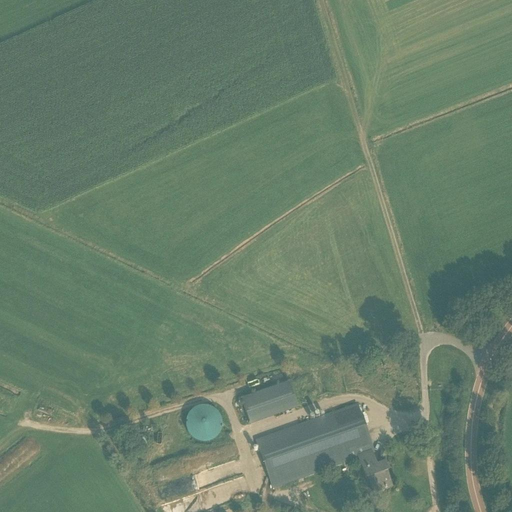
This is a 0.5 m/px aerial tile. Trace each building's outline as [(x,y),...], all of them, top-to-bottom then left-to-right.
[(288,383),(278,387),(287,410),(297,407),(288,383)] [(224,433),(211,403),(183,415),(197,445),(224,433)] [(357,406),(255,442),(272,490),(358,459),(371,455),(373,454),(357,406)] [(358,459),(363,473),(366,481),(370,480),(374,493),(372,494),(372,495),(391,488),(387,478),(386,479),(384,474),(387,474),(384,465),(375,468),(371,455),(358,459)] [(0,469),(0,487),(9,479),(0,469)]
